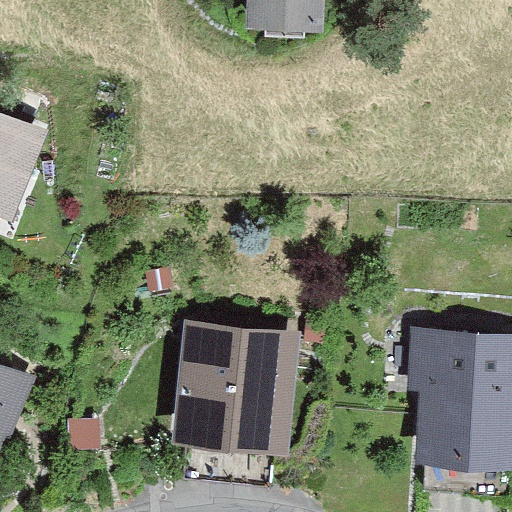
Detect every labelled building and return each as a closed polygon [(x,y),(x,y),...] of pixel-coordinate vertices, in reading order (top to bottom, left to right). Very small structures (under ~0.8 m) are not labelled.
[(252,0),(252,16),(317,18),(318,0),(252,0)] [(0,194),(4,196),(29,128),(0,116),(0,194)] [(197,329),(189,423),(276,432),(285,337),(197,329)] [(511,487),(511,475),(511,335),(417,330),(414,376),(430,377),(423,482),(511,487)] [(0,364),(0,423),(21,374),(0,364)]
